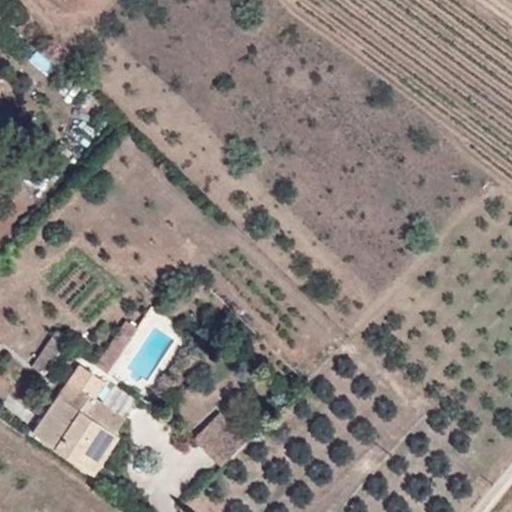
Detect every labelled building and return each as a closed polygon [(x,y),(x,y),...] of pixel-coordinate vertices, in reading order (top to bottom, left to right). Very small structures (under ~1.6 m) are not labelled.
[(120,329),(131,337),(138,327),(127,318),(120,329)] [(57,328),(34,365),(46,373),(69,337),(57,328)] [(107,372),(131,337),(120,329),(96,363),(107,372)] [(81,363),(33,433),(92,473),(118,435),(115,432),(125,418),(93,396),(101,385),(105,380),(81,363)] [(133,406),(101,385),(93,396),(125,418),(133,406)] [(247,439),(220,412),(195,435),(223,464),(247,439)]
